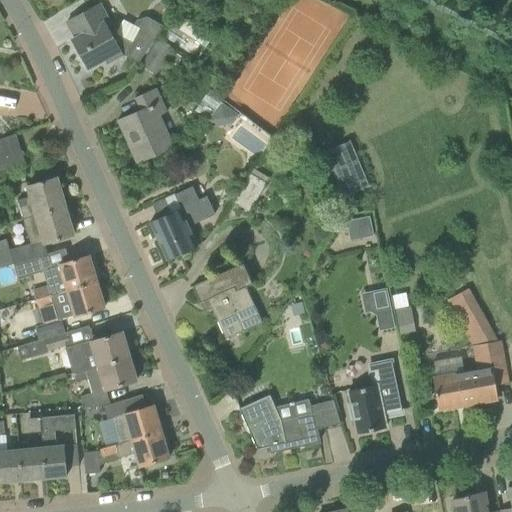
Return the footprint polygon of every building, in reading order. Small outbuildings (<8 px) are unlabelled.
[(211,12),(198,3),(190,14),(203,23),(211,12)] [(81,48),(77,50),(88,69),(106,60),(108,63),(121,56),(138,64),(163,26),(147,18),(137,21),(134,26),(123,21),(117,35),(99,4),(67,22),(81,48)] [(159,39),(141,66),(154,74),(173,48),(159,39)] [(177,66),(182,58),(174,52),(169,60),(177,66)] [(141,110),(117,120),(118,122),(122,120),(133,145),(129,147),(137,164),(173,147),(159,116),(166,113),(156,89),(135,98),(141,110)] [(238,116),(221,103),(208,121),(217,127),(233,124),(238,116)] [(0,139),(0,158),(21,152),(15,135),(0,139)] [(351,140),(327,149),(344,195),(368,186),(351,140)] [(0,176),(9,173),(21,170),(26,168),(21,152),(0,158),(0,176)] [(179,164),(171,175),(183,184),(191,172),(179,164)] [(250,175),(234,202),(250,211),(266,184),(250,175)] [(27,197),(18,200),(23,219),(65,207),(57,178),(25,187),(27,197)] [(207,196),(198,200),(192,187),(174,195),(180,208),(150,222),(167,261),(198,247),(189,227),(215,215),(207,196)] [(23,219),(31,246),(42,242),(42,244),(73,235),(65,207),(23,219)] [(369,216),(346,222),(351,241),(374,236),(369,216)] [(0,241),(0,268),(13,264),(10,252),(6,240),(0,241)] [(36,300),(97,281),(89,255),(69,261),(51,267),(47,254),(13,264),(18,279),(43,271),(47,286),(33,290),(36,300)] [(225,339),(262,322),(246,287),(252,284),(243,264),(192,287),(200,303),(208,300),(225,339)] [(38,308),(53,303),(58,320),(61,319),(74,315),(74,316),(75,315),(75,316),(105,307),(97,281),(36,300),(38,308)] [(387,289),(372,292),(380,331),(394,328),(387,289)] [(495,385),(508,383),(500,341),(496,342),(468,291),(449,301),(474,346),(479,370),(433,378),(438,410),(498,399),(495,385)] [(411,307),(396,310),(400,335),(415,332),(411,307)] [(65,333),(61,319),(58,320),(43,324),(34,327),(38,341),(65,333)] [(48,353),(48,350),(69,344),(65,332),(65,333),(38,341),(25,344),(17,347),(21,361),(48,353)] [(130,356),(122,332),(66,348),(73,373),(97,365),(130,356)] [(106,390),(137,381),(130,356),(97,365),(73,373),(76,381),(89,378),(93,391),(81,395),(84,406),(99,406),(105,405),(110,404),(106,390)] [(354,419),(358,434),(386,428),(383,415),(402,411),(391,361),(368,366),(373,386),(348,391),(351,405),(348,405),(351,419),(354,419)] [(162,431),(154,405),(146,408),(143,395),(104,406),(108,419),(113,417),(121,442),(121,443),(162,431)] [(310,405),(277,413),(270,395),(239,409),(257,449),(271,446),(273,453),(319,443),(310,405)] [(67,476),(66,467),(64,445),(56,446),(54,430),(75,429),(74,414),(40,418),(41,433),(43,448),(46,478),(67,476)] [(36,418),(36,419),(29,419),(30,433),(41,433),(40,418),(36,418)] [(111,446),(100,450),(102,457),(118,452),(119,458),(135,453),(139,466),(169,457),(162,431),(121,443),(121,442),(111,445),(111,446)] [(43,448),(38,448),(19,450),(22,480),(46,478),(43,448)] [(0,451),(0,482),(22,480),(19,450),(0,451)] [(86,474),(100,473),(100,465),(99,452),(91,452),(84,453),(86,474)] [(511,511),(511,486),(508,487),(511,506),(511,507),(500,510),(500,511),(511,511)] [(465,498),(452,500),(454,511),(500,511),(500,510),(490,511),(487,511),(484,491),(464,495),(465,498)]
